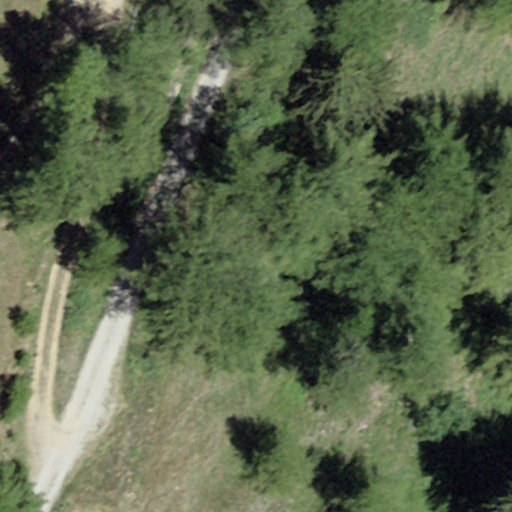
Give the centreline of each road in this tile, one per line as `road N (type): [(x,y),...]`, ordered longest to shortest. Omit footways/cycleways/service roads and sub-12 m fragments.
road 1 (track): [(243,0),(82,402),(29,511)]
road 2 (track): [(46,477),(41,376),(78,171),(68,149),(49,139)]
